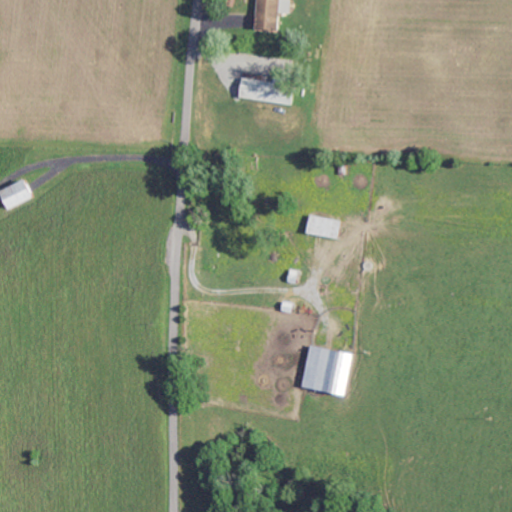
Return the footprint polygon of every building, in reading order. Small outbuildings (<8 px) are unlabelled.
[(285,28),(286,11),(295,12),(295,0),(261,0),(261,27),(285,28)] [(278,81),(249,76),(245,96),(297,105),(300,85),(287,82),(288,75),(280,73),(278,81)] [(10,189),(19,208),(44,195),(35,177),(10,189)] [(312,233),(344,236),(345,218),(314,215),(312,233)] [(352,394),(360,352),(316,344),(308,386),(352,394)]
